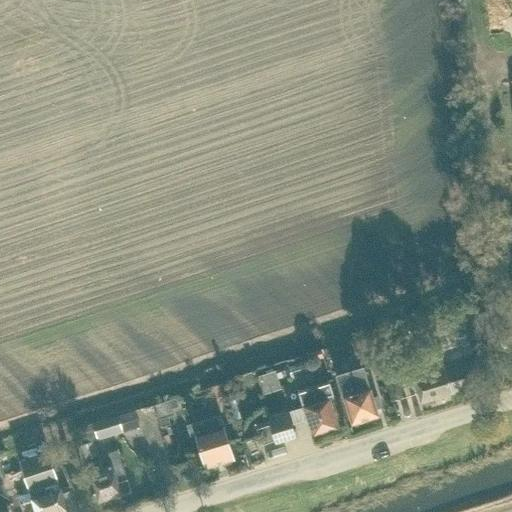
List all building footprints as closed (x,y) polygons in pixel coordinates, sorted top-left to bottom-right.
[(472,389),(464,359),(473,356),(469,342),(489,338),(484,314),(461,318),(462,323),(437,330),(446,363),(442,364),(451,395),(472,389)] [(438,362),(426,323),(410,328),(422,367),(438,362)] [(354,349),(358,364),(370,361),(366,346),(354,349)] [(378,352),(381,362),(390,360),(387,349),(378,352)] [(324,359),(321,351),(309,355),(312,363),(324,359)] [(420,405),(451,395),(442,364),(421,371),(425,381),(414,384),(420,405)] [(368,392),(368,391),(370,391),(363,367),(335,376),(342,402),(344,401),(352,425),(377,417),(375,411),(381,409),(377,397),(371,399),(369,392),(368,392)] [(281,389),(276,373),(257,379),(262,395),(281,389)] [(227,386),(228,392),(232,397),(238,397),(243,392),(243,385),(238,381),(232,382),(227,386)] [(328,402),(327,402),(327,399),(333,397),(328,381),(327,381),(327,382),(298,391),(298,390),(297,391),(302,407),(303,407),(304,409),(303,409),(308,423),(309,423),(313,437),(337,430),(328,402)] [(212,406),(226,401),(221,386),(207,390),(212,406)] [(155,406),(159,420),(173,416),(169,402),(155,406)] [(268,419),(267,419),(267,420),(274,442),(275,445),(296,439),(288,413),(286,413),(268,419)] [(118,416),(92,424),(72,431),(78,448),(92,442),(98,441),(123,434),(118,416)] [(234,462),(220,416),(190,425),(204,471),(234,462)] [(267,420),(255,424),(261,446),(274,442),(267,420)] [(99,457),(93,443),(80,447),(86,462),(99,457)] [(130,493),(127,481),(118,451),(107,454),(111,467),(103,470),(99,460),(86,464),(89,474),(95,494),(93,494),(93,496),(95,495),(98,504),(120,496),(130,493)] [(66,511),(57,482),(48,453),(19,463),(29,494),(17,498),(22,511),(66,511)]
